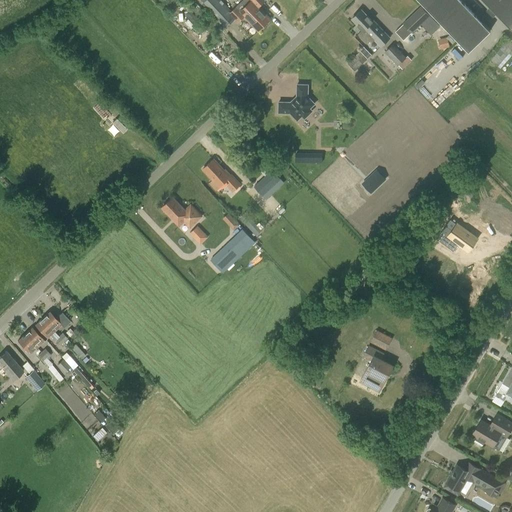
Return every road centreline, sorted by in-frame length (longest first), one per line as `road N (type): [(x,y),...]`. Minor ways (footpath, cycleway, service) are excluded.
road 1 (unclassified): [(0,325),(340,0)]
road 2 (unclassified): [(386,511),(511,298)]
